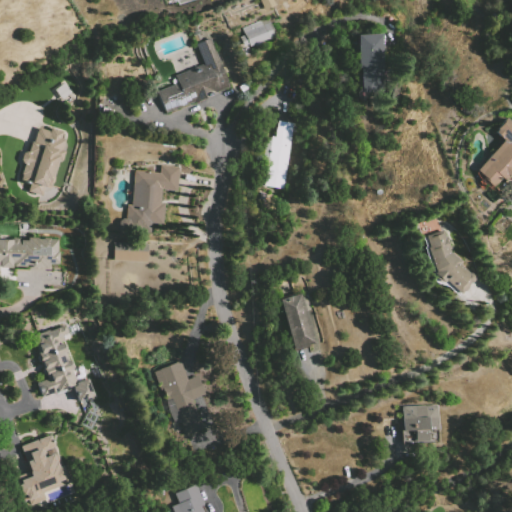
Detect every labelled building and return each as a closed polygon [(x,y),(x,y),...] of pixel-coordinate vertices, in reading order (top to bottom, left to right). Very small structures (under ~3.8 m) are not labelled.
[(242,29),(269,18),(276,36),(249,47),(244,35),(242,29)] [(356,35),(380,34),(382,66),(380,66),(359,68),(357,68),(356,35)] [(249,47),(243,49),(239,37),(244,35),(249,47)] [(195,44),(210,38),(230,86),(165,113),(156,92),(177,83),(174,76),(203,64),(195,44)] [(359,68),(380,66),(382,92),(361,93),(359,68)] [(54,90),(64,83),(72,93),(61,100),(54,90)] [(511,178),(509,182),(506,178),(495,189),(475,170),(503,140),(493,130),(506,118),(511,124),(511,178)] [(291,140),(275,137),(278,121),(294,124),(291,140)] [(38,128),(33,142),(31,141),(27,152),(26,151),(22,153),(20,159),(22,164),(24,165),(20,175),(21,175),(19,181),(29,185),(28,191),(41,196),(45,185),(50,184),(53,182),(54,179),(54,175),(58,161),(62,161),(64,151),(61,150),(65,140),(61,138),(63,132),(51,128),(49,131),(38,128)] [(272,137),(267,136),(262,162),(267,163),(272,137)] [(272,137),(267,163),(264,185),(283,189),(291,140),(275,137),(272,137)] [(126,204),(125,219),(122,219),(118,221),(117,227),(122,232),(149,233),(149,223),(162,225),(164,204),(160,204),(161,189),(177,190),(178,168),(160,165),(159,173),(134,170),(130,204),(126,204)] [(425,236),(444,231),(449,252),(462,261),(459,265),(471,272),(474,274),(474,277),(473,280),(463,291),(459,294),(458,293),(444,280),(442,282),(437,281),(433,276),(432,273),(433,272),(426,248),(428,247),(425,236)] [(0,239),(11,240),(12,238),(18,238),(18,240),(27,240),(27,238),(38,238),(38,239),(42,239),(43,238),(50,238),(50,239),(56,239),(56,251),(57,251),(57,264),(49,264),(49,267),(28,267),(29,265),(26,265),(26,267),(12,267),(11,269),(0,269),(0,239)] [(113,242),(148,244),(147,262),(112,261),(113,242)] [(278,301),(300,294),(315,343),(293,350),(278,301)] [(76,384),(76,382),(61,341),(63,341),(61,336),(67,334),(64,326),(32,337),(47,379),(35,383),(40,397),(71,387),(76,384)] [(155,371),(180,361),(187,379),(198,375),(202,386),(189,391),(171,398),(166,399),(155,371)] [(76,402),(71,387),(76,384),(76,382),(86,378),(92,397),(76,402)] [(171,398),(189,391),(203,428),(186,435),(171,398)] [(401,407),(426,406),(427,430),(413,431),(402,431),(401,407)] [(427,430),(426,406),(437,406),(438,430),(427,430)] [(427,430),(427,442),(414,442),(413,431),(427,430)] [(29,506),(45,500),(43,493),(68,483),(55,453),(43,458),(41,453),(55,447),(50,434),(20,446),(29,471),(28,472),(30,476),(18,481),(29,506)] [(195,485),(203,505),(200,507),(202,511),(173,511),(171,506),(177,503),(173,494),(195,485)]
